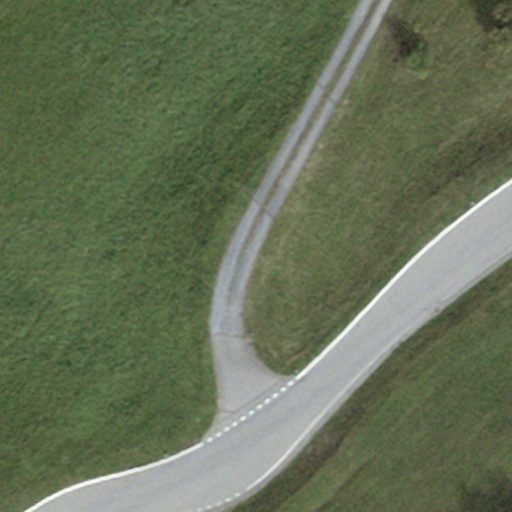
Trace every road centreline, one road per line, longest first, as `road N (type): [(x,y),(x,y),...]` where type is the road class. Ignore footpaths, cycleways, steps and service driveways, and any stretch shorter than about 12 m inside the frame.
road 1 (unclassified): [(511,222),(417,296),(239,469),(88,511)]
road 2 (track): [(239,469),(246,293),(392,0)]
